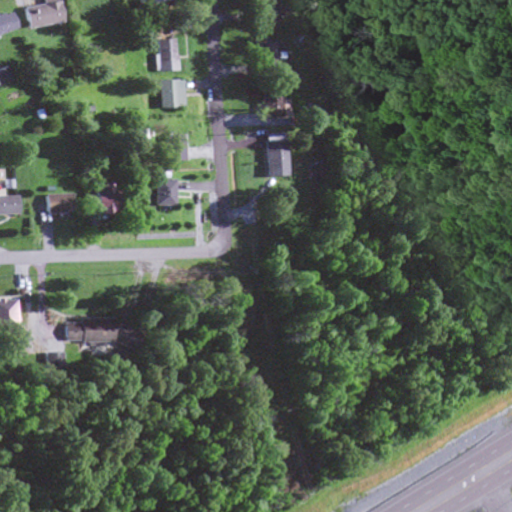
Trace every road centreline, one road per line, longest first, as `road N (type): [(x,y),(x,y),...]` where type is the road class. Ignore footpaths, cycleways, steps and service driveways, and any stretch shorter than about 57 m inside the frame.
road 1 (residential): [(224,252),(213,0)]
road 2 (residential): [(0,259),(224,252)]
